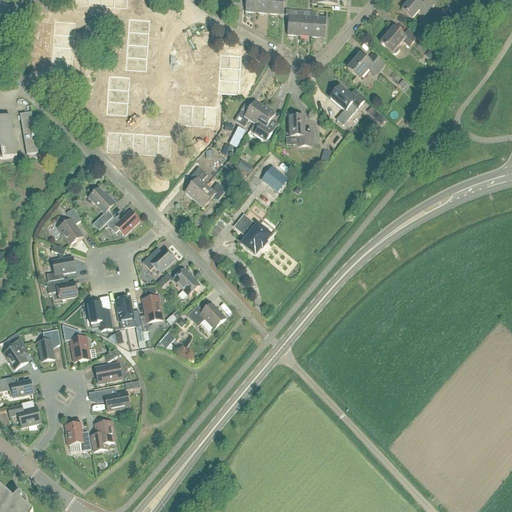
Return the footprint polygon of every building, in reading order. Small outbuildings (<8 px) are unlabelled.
[(88,0),(88,7),(91,7),(99,8),(101,8),(101,0),(88,0)] [(101,0),(101,8),(103,8),(112,9),(114,9),(114,0),(101,0)] [(114,0),(114,9),(116,9),(124,10),(127,10),(127,0),(114,0)] [(413,0),(410,0),(401,12),(412,21),(418,13),(424,18),(435,5),(429,0),(420,0),(417,3),(413,0)] [(442,10),(439,14),(445,19),(449,16),(442,10)] [(335,37),(337,23),(299,19),(297,33),(335,37)] [(128,32),(128,33),(149,34),(150,22),(133,20),(129,20),(128,32)] [(54,22),(53,35),(74,37),(74,34),(75,26),(75,24),(54,22)] [(392,56),(393,55),(394,56),(396,56),(398,53),(399,52),(399,51),(398,49),(402,44),(408,49),(416,41),(407,33),(403,38),(393,30),(380,45),(392,56)] [(127,44),(127,46),(148,47),(149,34),(128,33),(128,36),(127,44)] [(53,35),(52,48),(73,49),(74,47),(74,39),(74,37),(53,35)] [(126,57),(126,59),(147,60),(148,47),(127,46),(127,48),(126,57)] [(52,48),(51,61),(72,62),(73,59),(73,51),(73,49),(52,48)] [(220,56),(219,69),(240,70),(240,68),(241,60),(241,57),(228,56),(220,56)] [(359,57),(347,71),(360,83),(368,73),(374,78),(383,67),(372,57),(366,63),(359,57)] [(125,69),(125,71),(146,73),(147,60),(126,59),(126,61),(125,69)] [(51,61),(51,73),(72,75),(72,72),(72,64),(72,62),(51,61)] [(219,69),(218,82),(239,83),(239,80),(240,72),(240,70),(219,69)] [(51,73),(50,86),(71,88),(71,76),(72,75),(51,73)] [(108,88),(108,90),(129,91),(129,79),(109,77),(108,88)] [(218,82),(217,95),(223,95),(230,95),(238,96),(239,85),(239,83),(218,82)] [(420,94),(424,98),(429,91),(425,88),(420,94)] [(356,112),(365,102),(354,93),(350,98),(340,89),(329,101),(344,113),(336,122),(342,128),(356,112)] [(107,101),(107,103),(128,104),(129,91),(108,90),(108,93),(107,101)] [(106,114),(106,116),(127,117),(128,104),(107,103),(107,105),(106,114)] [(248,121),(254,125),(264,110),(254,103),(245,116),(240,113),(234,122),(243,129),(248,121)] [(178,118),(178,126),(191,127),(192,106),(190,106),(181,106),(179,105),(178,118)] [(192,106),(191,127),(204,128),(205,107),(202,107),(194,107),(192,106)] [(205,107),(204,128),(216,129),(217,116),(218,108),(207,107),(205,107)] [(274,116),(264,110),(254,125),(249,133),(265,144),(272,134),(271,134),(265,130),(274,116)] [(372,118),(380,125),(384,121),(376,113),(372,118)] [(31,115),(20,116),(23,135),(27,156),(37,154),(34,133),(31,115)] [(0,161),(16,159),(9,118),(0,119),(0,161)] [(302,120),(289,120),(289,139),(297,139),(297,149),(310,149),(310,136),(303,136),(302,120)] [(108,133),(106,154),(119,155),(120,134),(118,134),(110,133),(108,133)] [(120,134),(119,155),(131,156),(133,135),(131,135),(122,134),(120,134)] [(133,135),(131,156),(144,157),(146,136),(143,135),(135,135),(133,135)] [(146,136),(144,157),(157,157),(158,137),(156,136),(147,136),(146,136)] [(158,137),(157,157),(170,158),(171,137),(160,137),(158,137)] [(225,146),(222,156),(229,158),(233,149),(225,146)] [(184,195),(193,202),(206,188),(201,184),(206,177),(197,169),(190,178),(195,182),(184,195)] [(287,182),(271,169),(261,182),(277,194),(287,182)] [(240,173),(233,181),(240,186),(247,178),(240,173)] [(210,192),(206,188),(193,202),(203,210),(213,198),(218,202),(225,193),(216,185),(210,192)] [(99,233),(103,228),(113,219),(108,213),(116,206),(109,199),(108,200),(99,191),(89,200),(104,216),(98,223),(98,222),(93,227),(99,233)] [(71,222),(58,231),(69,248),(83,239),(75,227),(81,223),(73,211),(67,216),(71,222)] [(116,219),(107,228),(115,236),(119,232),(125,238),(140,224),(130,214),(120,224),(116,219)] [(244,218),(234,230),(244,237),(244,236),(248,239),(242,246),(255,257),(271,238),(257,227),(256,228),(244,218)] [(83,246),(94,250),(97,244),(85,239),(83,246)] [(53,247),(51,253),(63,258),(66,252),(53,247)] [(155,261),(151,257),(142,265),(150,273),(154,269),(160,276),(175,262),(165,252),(155,261)] [(52,264),(54,276),(47,277),(48,284),(64,281),(63,276),(75,274),(73,260),(52,264)] [(184,271),(173,282),(188,298),(199,288),(184,271)] [(167,276),(157,286),(161,290),(172,280),(167,276)] [(48,296),(58,294),(60,302),(78,299),(75,286),(69,287),(68,281),(64,281),(48,284),(46,285),(48,296)] [(140,319),(142,335),(149,333),(147,325),(163,322),(159,299),(143,302),(145,318),(140,319)] [(144,343),(142,335),(140,319),(138,313),(133,314),(130,301),(115,303),(121,332),(127,330),(130,330),(135,329),(138,344),(144,343)] [(88,308),(91,327),(100,325),(101,333),(112,331),(109,312),(102,314),(101,306),(88,308)] [(198,308),(187,318),(197,329),(205,322),(214,331),(225,321),(211,306),(203,314),(198,308)] [(86,340),(81,341),(80,334),(65,329),(62,328),(65,343),(70,343),(74,365),(90,362),(86,340)] [(38,345),(41,364),(55,362),(52,349),(60,348),(58,333),(43,335),(44,344),(38,345)] [(166,351),(175,341),(168,335),(159,345),(166,351)] [(13,350),(3,356),(14,373),(28,364),(19,350),(24,346),(19,340),(11,345),(13,350)] [(114,353),(104,359),(107,365),(118,359),(114,353)] [(119,366),(95,370),(99,386),(122,382),(119,366)] [(0,382),(0,391),(11,389),(12,393),(9,393),(10,400),(13,399),(13,400),(33,396),(30,383),(16,385),(14,379),(0,382)] [(116,391),(95,394),(97,403),(105,402),(108,414),(130,409),(127,395),(117,396),(116,391)] [(22,407),(8,411),(10,419),(18,417),(21,430),(41,426),(37,410),(23,413),(22,407)] [(98,440),(92,441),(94,455),(107,452),(106,447),(115,445),(111,424),(96,427),(98,440)] [(81,425),(65,428),(67,437),(66,437),(67,448),(69,448),(71,456),(81,454),(91,452),(89,438),(82,439),(81,435),(82,435),(81,425)] [(30,511),(27,509),(25,507),(25,506),(26,505),(26,504),(26,503),(26,502),(26,501),(26,500),(26,499),(25,498),(25,497),(25,496),(24,496),(23,495),(23,494),(22,494),(21,493),(20,492),(18,492),(17,491),(15,491),(13,492),(11,492),(10,493),(8,494),(7,496),(1,490),(0,490),(0,489),(0,511),(30,511)]
